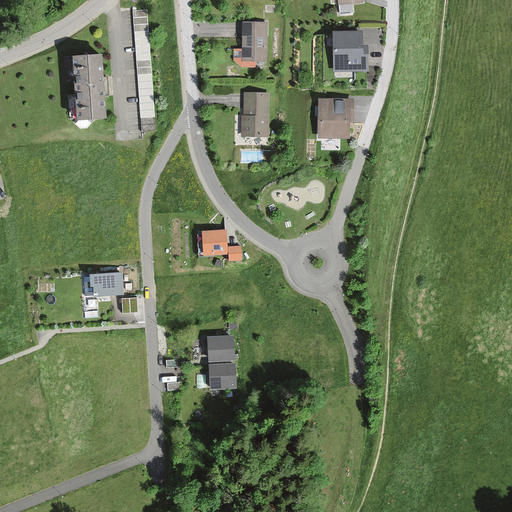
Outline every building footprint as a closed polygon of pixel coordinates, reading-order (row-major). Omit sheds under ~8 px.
[(148,11),(133,12),(141,133),(156,132),(148,11)] [(267,22),(242,22),(242,60),(267,60),(267,22)] [(335,30),(335,69),(371,69),(371,44),(365,44),(365,31),(335,30)] [(77,119),(106,118),(103,52),(73,54),(77,119)] [(269,92),(244,92),(243,115),(241,115),(241,135),(268,135),(269,92)] [(351,98),(319,98),(319,138),(351,138),(351,98)] [(228,229),(204,230),(206,255),(230,253),(229,246),(228,229)] [(242,245),(229,246),(230,253),(230,260),(243,259),(242,245)] [(97,294),(126,293),(125,272),(92,274),(93,286),(97,286),(97,294)] [(236,335),(209,336),(210,359),(237,358),(236,335)] [(237,363),(210,365),(211,387),(239,386),(237,363)]
